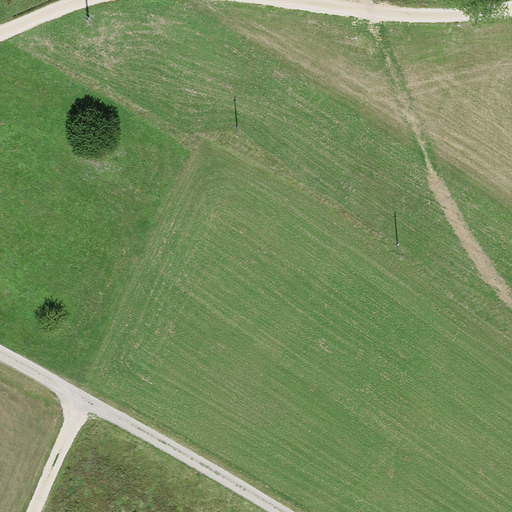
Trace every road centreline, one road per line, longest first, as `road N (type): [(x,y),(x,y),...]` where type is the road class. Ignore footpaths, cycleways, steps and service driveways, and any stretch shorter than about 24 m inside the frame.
road 1 (track): [(275,511),(0,357)]
road 2 (track): [(511,8),(403,18),(268,0)]
road 3 (track): [(78,400),(33,511)]
